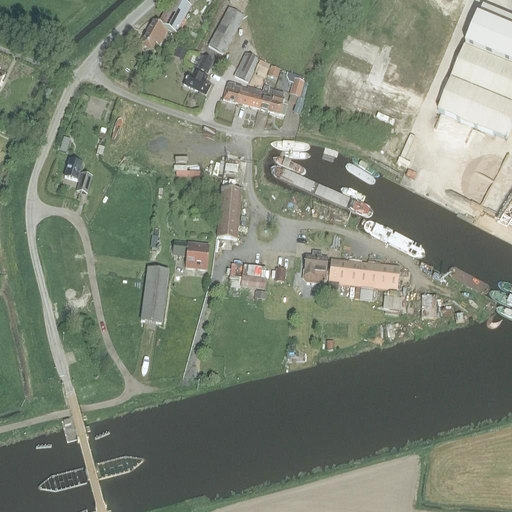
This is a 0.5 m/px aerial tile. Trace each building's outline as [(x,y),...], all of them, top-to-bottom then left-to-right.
[(175,36),(190,9),(174,0),(172,0),(158,25),(153,22),(140,45),(151,52),(155,45),(158,46),(167,31),(175,36)] [(223,56),(244,18),(228,9),(207,48),(223,56)] [(465,50),(511,70),(511,33),(479,19),(465,50)] [(172,57),(182,62),(187,53),(177,48),(172,57)] [(460,60),(438,114),(505,143),(511,125),(511,70),(465,50),(461,61),(460,60)] [(234,78),(248,84),(259,61),(245,55),(234,78)] [(213,63),(203,58),(199,56),(194,66),(196,67),(194,69),(197,71),(207,75),(213,63)] [(255,71),(265,76),(269,66),(259,62),(255,71)] [(276,80),(279,71),(270,68),(267,77),(276,80)] [(206,80),(202,78),(203,76),(197,73),(195,78),(188,75),(183,86),(205,97),(211,86),(205,83),(206,80)] [(303,79),(295,76),(289,95),(299,98),(303,83),(302,82),(303,79)] [(240,93),(240,89),(241,87),(229,84),(227,85),(223,101),(237,105),(240,93)] [(274,92),(268,90),(268,89),(263,88),(262,93),(257,110),(268,113),(273,96),(274,92)] [(240,89),(240,93),(237,105),(257,110),(262,93),(250,90),(249,91),(240,89)] [(283,94),(274,92),(273,96),(268,113),(284,117),(287,106),(283,105),(284,100),(282,99),(283,94)] [(70,141),(64,139),(59,152),(65,154),(70,141)] [(97,146),(95,154),(101,156),(103,148),(97,146)] [(79,175),(82,166),(73,163),(72,165),(68,164),(64,179),(77,182),(79,182),(77,193),(87,196),(91,179),(81,176),(79,175)] [(188,171),(188,167),(177,166),(177,176),(201,177),(201,172),(188,171)] [(221,189),(216,239),(236,241),(241,191),(221,189)] [(208,246),(173,243),(172,257),(186,258),(185,270),(206,272),(209,246),(208,246)] [(304,277),(303,283),(305,285),(323,286),(325,284),(325,276),(327,259),(321,258),(321,254),(312,253),(311,260),(305,259),(304,277)] [(330,261),(327,291),(337,292),(338,286),(368,289),(396,292),(399,268),(368,265),(330,261)] [(232,273),(244,273),(244,277),(270,277),(270,267),(232,266),(232,273)] [(146,283),(141,323),(157,325),(161,325),(166,285),(168,273),(148,270),(146,283)] [(284,284),(285,270),(275,270),(274,283),(284,284)] [(266,281),(260,280),(242,278),(240,289),(264,292),(266,281)] [(264,300),(265,292),(255,291),(254,299),(264,300)] [(387,313),(399,313),(399,293),(388,293),(387,313)] [(423,295),(423,318),(437,318),(438,296),(423,295)]
